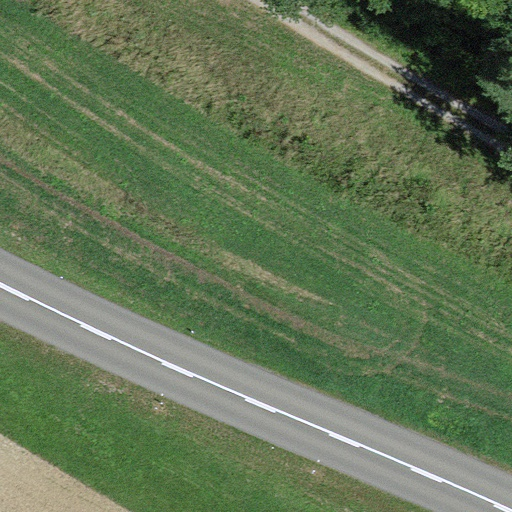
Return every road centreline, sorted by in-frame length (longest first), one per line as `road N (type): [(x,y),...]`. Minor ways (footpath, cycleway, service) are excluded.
road 1 (tertiary): [(496,511),(0,283)]
road 2 (track): [(511,126),(295,0)]
